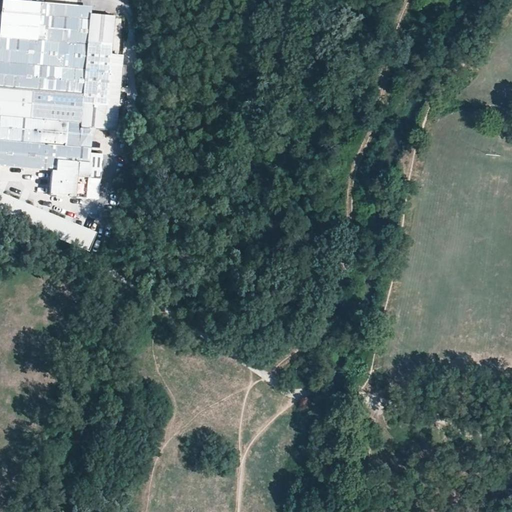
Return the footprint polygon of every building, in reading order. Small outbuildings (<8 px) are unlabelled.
[(0,0),(0,11),(0,12),(38,15),(39,2),(10,0),(0,0)] [(38,15),(0,12),(0,14),(0,165),(51,171),(49,195),(85,198),(87,178),(88,173),(98,174),(100,155),(89,153),(79,146),(92,123),(92,129),(114,131),(121,56),(109,55),(112,16),(90,14),(75,12),(76,5),(39,2),(38,15)] [(91,6),(76,5),(75,12),(90,14),(91,6)] [(89,153),(92,129),(92,123),(79,146),(89,153)] [(105,149),(104,131),(93,131),(94,150),(105,149)] [(0,214),(89,251),(97,233),(0,193),(0,214)]
